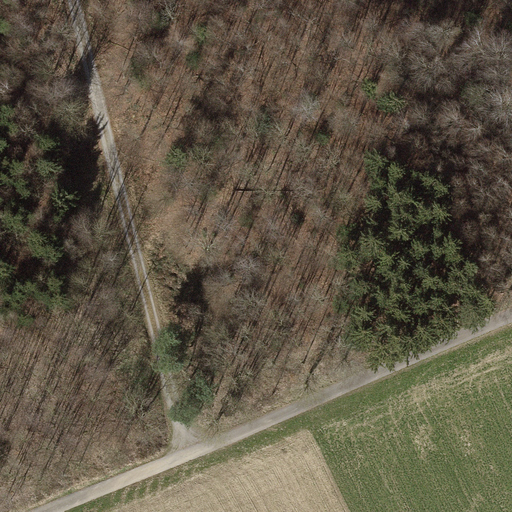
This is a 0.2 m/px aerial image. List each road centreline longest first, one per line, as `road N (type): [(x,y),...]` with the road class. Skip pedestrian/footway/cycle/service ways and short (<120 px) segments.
road 1 (track): [(46,511),(511,315)]
road 2 (track): [(186,453),(74,0)]
